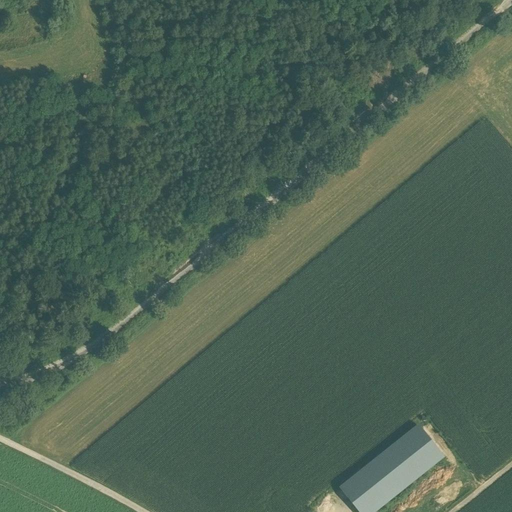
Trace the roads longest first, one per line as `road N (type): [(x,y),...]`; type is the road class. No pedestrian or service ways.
road 1 (track): [(511,6),(121,332),(62,370),(0,387)]
road 2 (track): [(139,511),(0,443)]
